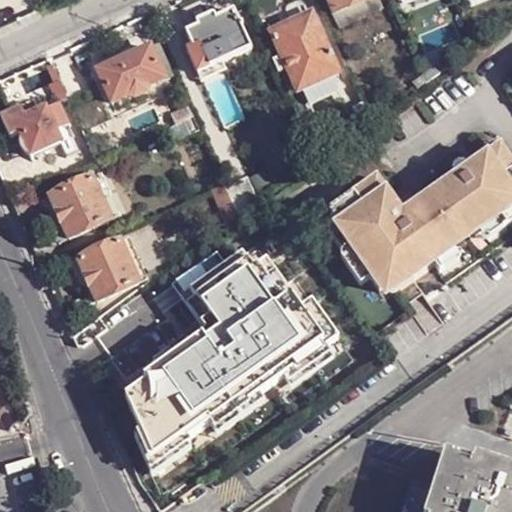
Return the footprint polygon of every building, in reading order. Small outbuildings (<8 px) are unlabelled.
[(328,0),(335,16),(371,0),(328,0)] [(371,0),(335,16),(341,28),(381,10),(377,0),(371,0)] [(437,0),(406,0),(402,2),(407,13),(437,0)] [(234,12),(187,34),(194,50),(200,48),(207,61),(200,64),(205,72),(223,64),(252,50),(234,12)] [(288,27),(292,35),(317,25),(313,15),(288,27)] [(339,74),(317,25),(292,35),(288,27),(272,34),(283,58),(274,61),(279,74),(288,70),(298,93),(303,91),(311,107),(340,94),(332,77),(339,74)] [(188,53),(194,50),(187,34),(180,36),(188,53)] [(194,50),(188,53),(198,75),(205,72),(200,64),(207,61),(200,48),(194,50)] [(113,105),(165,81),(164,76),(153,54),(151,50),(98,73),(113,105)] [(158,52),(153,54),(164,76),(168,75),(158,52)] [(446,61),(422,77),(426,85),(451,67),(446,61)] [(227,72),(223,64),(205,72),(198,75),(202,83),(227,72)] [(413,84),(418,91),(426,85),(422,77),(413,84)] [(353,108),(362,130),(372,124),(362,103),(353,108)] [(171,116),(176,127),(185,123),(194,119),(187,104),(178,108),(180,111),(171,116)] [(34,105),(3,120),(12,139),(21,135),(32,159),(62,145),(75,139),(60,106),(47,112),(39,115),(34,105)] [(176,127),(170,130),(177,144),(192,137),(185,123),(176,127)] [(374,178),(326,212),(331,220),(349,245),(356,255),(352,257),(370,282),(379,295),(391,286),(397,294),(433,269),(431,266),(457,248),(479,232),(511,208),(511,165),(499,146),(401,216),(374,178)] [(112,222),(120,218),(101,176),(92,180),(112,222)] [(92,180),(51,198),(62,222),(71,240),(112,222),(92,180)] [(226,190),(241,219),(260,205),(248,180),(226,190)] [(213,191),(230,226),(241,219),(226,190),(225,186),(213,191)] [(53,226),(62,222),(51,198),(41,203),(53,226)] [(511,208),(479,232),(481,234),(483,236),(484,237),(490,238),(495,236),(511,223),(511,208)] [(326,233),(340,252),(349,245),(331,220),(327,222),(325,228),(326,233)] [(130,239),(121,243),(140,285),(149,281),(130,239)] [(121,243),(80,262),(92,287),(99,304),(140,285),(121,243)] [(342,264),(360,288),(370,282),(352,257),(356,255),(349,245),(340,252),(339,259),(342,264)] [(431,266),(433,269),(438,276),(456,263),(459,257),(458,251),(457,248),(431,266)] [(82,291),(92,287),(80,262),(71,266),(82,291)] [(282,341),(239,279),(221,292),(215,296),(197,308),(241,369),(282,341)] [(511,511),(511,470),(476,458),(475,461),(447,452),(427,511),(511,511)] [(170,486),(177,498),(199,486),(192,473),(170,486)]
